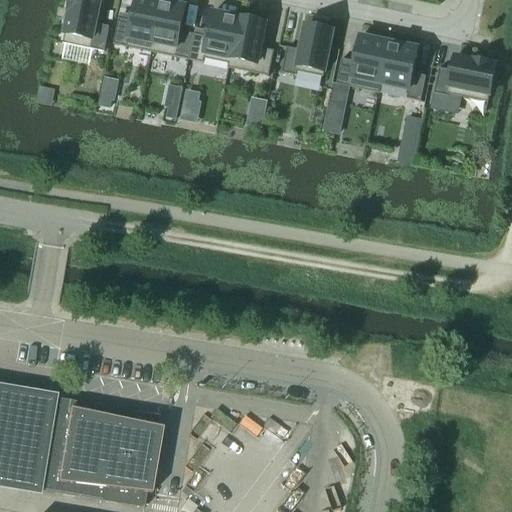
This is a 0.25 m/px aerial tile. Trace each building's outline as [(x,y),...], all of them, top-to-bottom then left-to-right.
[(92,0),(72,0),(63,46),(104,54),(109,29),(96,26),(101,2),(92,0)] [(119,21),(113,47),(151,54),(161,5),(156,4),(157,0),(154,0),(142,0),(143,1),(138,0),(136,0),(132,24),(119,21)] [(161,5),(151,54),(189,62),(194,37),(181,34),(186,10),(161,5)] [(194,37),(189,62),(203,65),(204,61),(229,66),(230,66),(239,21),(212,15),(207,40),(194,37)] [(229,66),(228,70),(269,79),(274,53),(261,51),(266,26),(239,21),(230,66),(229,66)] [(287,50),(281,75),(296,78),(297,74),(323,79),(333,34),(305,28),(300,53),(287,50)] [(341,61),(336,87),(379,96),(381,86),(380,86),(389,46),(381,44),(382,41),(368,38),(368,41),(360,40),(355,64),(341,61)] [(380,86),(381,86),(408,92),(406,101),(421,104),(426,79),(413,76),(418,52),(389,46),(380,86)] [(439,71),(434,96),(448,99),(449,97),(488,105),(496,68),(455,59),(452,73),(439,71)] [(100,100),(99,109),(110,111),(112,103),(100,100)] [(256,101),(254,109),(266,112),(267,104),(256,101)] [(328,110),(323,134),(339,138),(344,113),(328,110)] [(169,111),(167,120),(176,122),(178,112),(169,111)] [(404,133),(401,147),(415,150),(418,135),(404,133)] [(0,486),(143,511),(159,418),(0,391),(0,486)]
